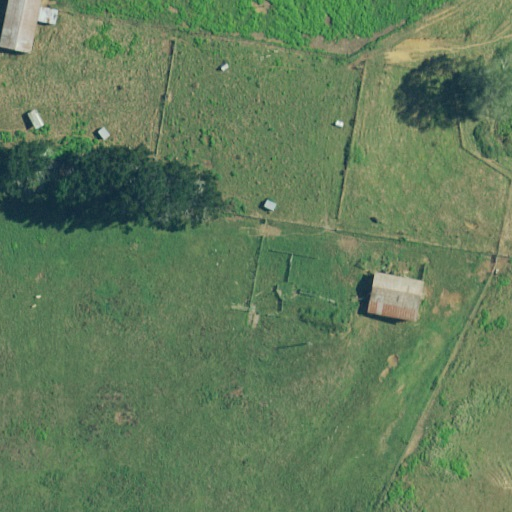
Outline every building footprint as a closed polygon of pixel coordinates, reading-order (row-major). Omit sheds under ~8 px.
[(41,0),(9,0),(0,46),(31,52),(38,20),(56,24),(59,10),(41,6),(41,0)] [(45,124),(38,109),(29,113),(36,128),(45,124)] [(113,135),(105,124),(98,129),(105,140),(113,135)] [(216,137),(206,136),(204,147),(214,149),(216,137)] [(423,281),(376,272),(368,312),(416,321),(423,281)]
